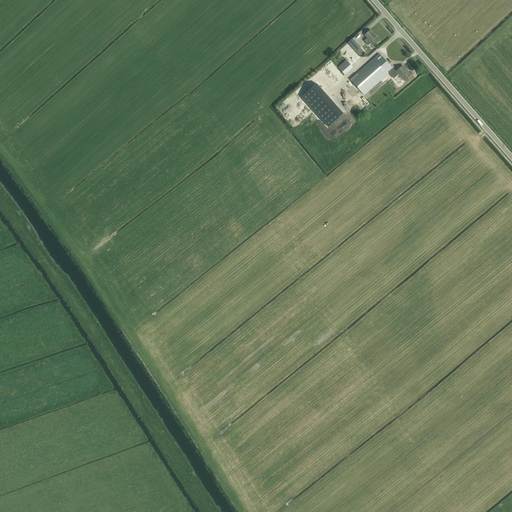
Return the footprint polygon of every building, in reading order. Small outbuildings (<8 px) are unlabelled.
[(364,36),(367,39),(364,41),(368,46),(371,43),(374,46),(380,41),(370,30),(364,36)] [(361,31),(354,38),(358,42),(361,39),(360,38),(364,34),(361,31)] [(352,39),(348,43),(356,52),(360,48),(352,39)] [(364,95),(389,73),(386,69),(390,66),(379,54),(376,58),(350,80),(364,95)] [(346,60),(338,68),(344,75),(353,67),(346,60)] [(324,66),(318,70),(329,83),(331,82),(333,85),(337,82),(324,66)] [(337,80),(343,76),(333,66),(328,70),(337,80)] [(405,81),(411,75),(403,66),(396,72),(394,74),(396,76),(399,74),(405,81)] [(296,103),(323,132),(338,119),(311,89),(296,103)] [(283,120),(288,124),(297,114),(293,110),(283,120)]
